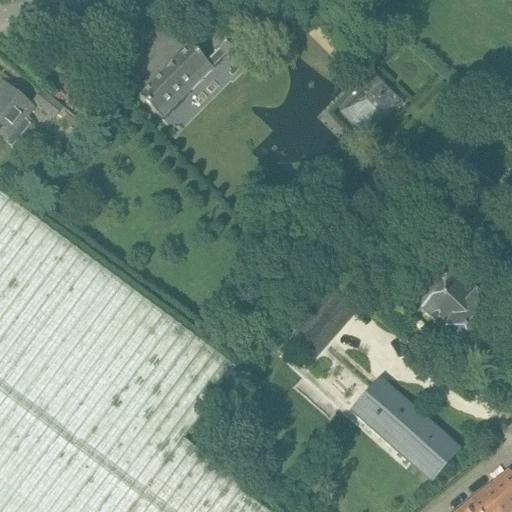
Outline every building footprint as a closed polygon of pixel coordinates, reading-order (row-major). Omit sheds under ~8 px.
[(226,55),(238,67),(249,56),(230,38),(219,49),(220,50),(207,63),(190,47),(140,98),(157,115),(180,91),(185,97),(226,55)] [(376,77),(341,113),(366,139),(402,103),(376,77)] [(34,110),(2,84),(0,87),(0,138),(11,148),(30,125),(25,121),(34,110)] [(33,103),(53,119),(62,109),(42,93),(33,103)] [(90,131),(104,144),(117,129),(103,116),(90,131)] [(462,124),(434,160),(451,173),(479,138),(462,124)] [(0,194),(0,511),(267,511),(241,492),(245,486),(184,441),(192,431),(236,370),(0,194)] [(450,269),(456,275),(434,297),(421,312),(469,356),(502,319),(487,305),(468,286),(477,276),(459,260),(450,269)] [(318,313),(296,338),(315,356),(338,331),(318,313)] [(335,343),(306,375),(340,405),(337,409),(406,470),(412,463),(431,480),(457,451),(335,343)] [(511,511),(511,475),(509,472),(470,503),(476,511),(511,511)] [(476,511),(470,503),(458,511),(476,511)]
